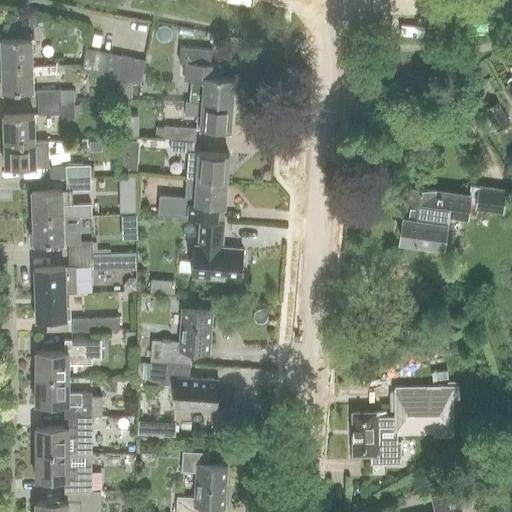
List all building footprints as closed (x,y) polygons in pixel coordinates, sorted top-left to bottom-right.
[(0,40),(1,66),(32,65),(31,39),(0,40)] [(81,71),(93,73),(98,50),(86,47),(81,71)] [(180,47),(179,63),(185,64),(193,65),(192,78),(190,102),(233,105),(235,79),(220,78),(221,66),(211,65),(212,50),(180,47)] [(93,73),(104,76),(109,52),(98,50),(93,73)] [(109,52),(104,76),(116,78),(121,55),(109,52)] [(116,78),(127,80),(132,57),(121,55),(116,78)] [(127,80),(139,83),(144,59),(132,57),(127,80)] [(32,65),(1,66),(2,93),(32,92),(32,65)] [(117,82),(116,97),(130,98),(132,83),(117,82)] [(37,89),(37,104),(73,102),(73,89),(37,89)] [(73,102),(37,104),(38,113),(62,113),(62,117),(74,117),(74,112),(81,112),(81,104),(73,104),(73,102)] [(185,102),(184,113),(201,114),(200,129),(231,131),(233,105),(190,102),(185,102)] [(510,122),(498,104),(484,114),(497,132),(510,122)] [(3,117),(4,143),(35,142),(34,116),(3,117)] [(171,139),(194,141),(195,127),(164,124),(163,138),(166,138),(166,139),(171,139)] [(121,138),(120,166),(137,167),(139,139),(121,138)] [(194,141),(171,139),(170,150),(193,152),(194,141)] [(48,141),(35,142),(4,143),(5,169),(36,168),(49,168),(48,141)] [(101,141),(89,142),(90,151),(102,151),(101,141)] [(189,152),(187,178),(227,181),(229,155),(189,152)] [(66,166),(66,179),(91,178),(90,164),(66,166)] [(91,178),(66,179),(67,189),(91,188),(91,178)] [(227,181),(187,178),(186,198),(160,196),(158,215),(218,219),(219,207),(225,207),(227,181)] [(501,210),(504,192),(469,187),(468,197),(433,192),(408,188),(400,240),(441,246),(446,216),(465,219),(466,215),(475,217),(476,211),(490,213),(490,209),(501,210)] [(32,218),(63,217),(71,217),(91,216),(91,204),(63,204),(62,191),(32,192),(32,218)] [(64,243),(64,229),(71,229),(71,217),(63,217),(32,218),(33,244),(64,243)] [(241,282),(243,249),(222,248),(224,224),(200,222),(198,246),(195,246),(193,278),(241,282)] [(69,254),(93,253),(93,243),(93,241),(68,242),(69,254)] [(93,253),(69,254),(69,265),(92,264),(92,268),(135,267),(134,251),(115,252),(93,253)] [(35,295),(66,293),(76,293),(75,267),(65,267),(34,268),(35,295)] [(128,278),(123,284),(123,291),(136,291),(136,278),(128,278)] [(66,293),(35,295),(36,321),(67,320),(66,293)] [(408,301),(408,316),(426,316),(426,301),(408,301)] [(180,342),(161,341),(152,340),(150,362),(190,365),(191,351),(210,353),(212,311),(182,309),(180,342)] [(119,328),(119,315),(71,317),(71,330),(119,328)] [(136,331),(124,331),(124,343),(136,343),(136,331)] [(101,340),(92,340),(65,340),(65,352),(36,352),(36,378),(68,378),(68,364),(92,364),(92,358),(101,358),(101,340)] [(137,379),(148,380),(149,363),(138,362),(137,379)] [(189,378),(190,365),(150,362),(148,384),(177,386),(175,408),(216,411),(218,380),(189,378)] [(102,396),(92,396),(92,393),(68,393),(68,378),(36,378),(36,404),(65,404),(65,416),(92,416),(102,416),(102,396)] [(384,412),(352,412),(353,454),(370,454),(370,463),(401,462),(400,448),(427,448),(427,436),(450,435),(449,388),(395,389),(395,420),(384,420),(384,412)] [(91,454),(92,416),(65,416),(64,427),(36,427),(36,453),(91,454)] [(160,423),(159,436),(175,437),(175,424),(160,423)] [(177,497),(176,511),(206,511),(207,507),(225,508),(228,467),(208,466),(209,453),(183,452),(181,472),(197,473),(195,498),(177,497)] [(64,491),(91,491),(91,454),(36,453),(36,480),(64,480),(64,491)] [(100,511),(100,491),(91,491),(64,491),(64,502),(36,502),(35,511),(100,511)] [(458,511),(453,491),(431,496),(434,511),(458,511)]
